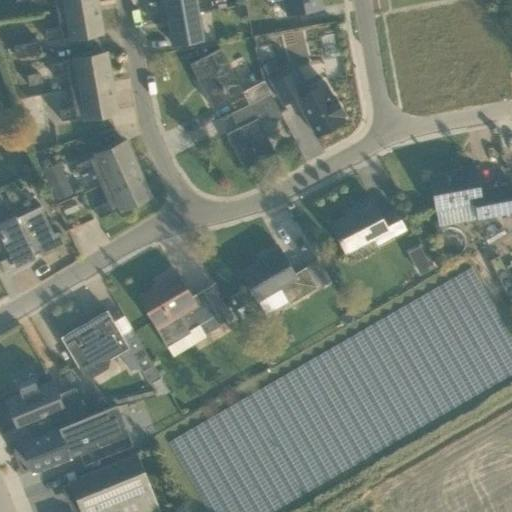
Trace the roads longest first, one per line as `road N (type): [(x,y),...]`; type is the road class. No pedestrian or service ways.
road 1 (residential): [(194,219),(146,125),(126,0)]
road 2 (residential): [(0,315),(130,241),(194,219)]
road 3 (residential): [(194,219),(271,198),(366,152),(384,129)]
road 4 (residential): [(384,129),(359,0)]
road 5 (residential): [(384,129),(511,116)]
